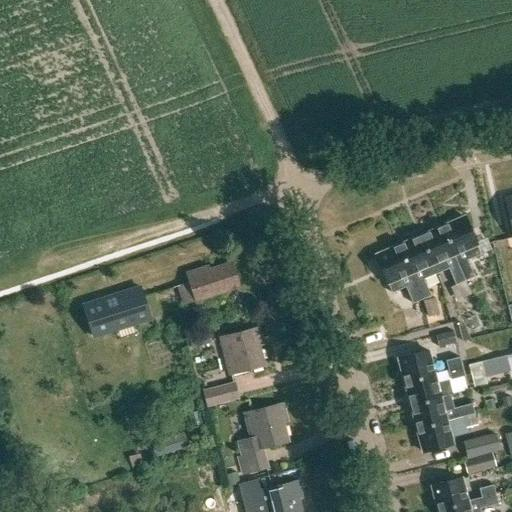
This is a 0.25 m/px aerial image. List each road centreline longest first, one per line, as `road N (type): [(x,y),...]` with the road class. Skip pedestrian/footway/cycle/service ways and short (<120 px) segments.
road 1 (residential): [(383,511),(296,187)]
road 2 (track): [(264,197),(0,284)]
road 3 (residential): [(296,187),(511,136)]
road 4 (track): [(296,187),(211,0)]
